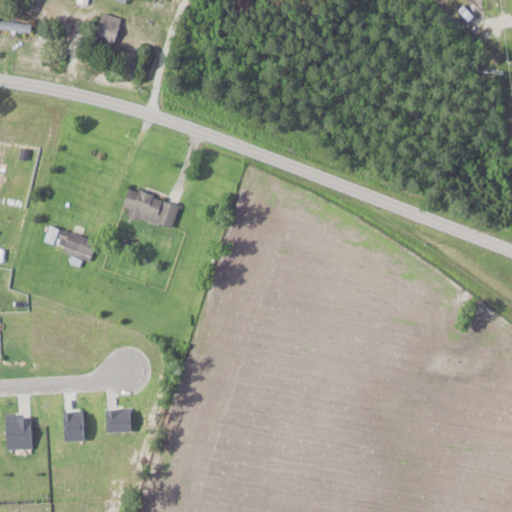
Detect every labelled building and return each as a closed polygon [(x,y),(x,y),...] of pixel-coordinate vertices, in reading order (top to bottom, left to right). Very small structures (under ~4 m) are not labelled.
[(93,0),(79,0),(78,6),(92,8),(93,0)] [(475,16),(464,6),(459,11),(470,21),(475,16)] [(125,20),(107,13),(97,37),(115,44),(125,20)] [(34,23),(0,20),(0,29),(33,33),(34,23)] [(173,228),(181,204),(130,189),(123,213),(173,228)] [(55,250),(92,262),(99,241),(61,229),(55,250)]
